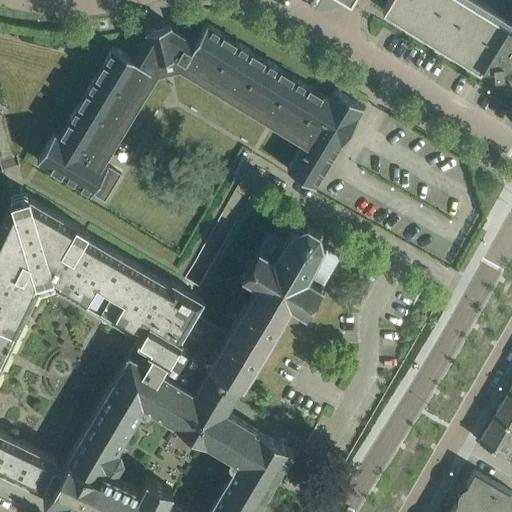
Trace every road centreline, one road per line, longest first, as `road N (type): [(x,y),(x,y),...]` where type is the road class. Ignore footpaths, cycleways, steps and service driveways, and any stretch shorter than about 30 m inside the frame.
road 1 (secondary): [(349,511),(511,237)]
road 2 (residential): [(411,511),(511,339)]
road 3 (residential): [(511,142),(339,44)]
